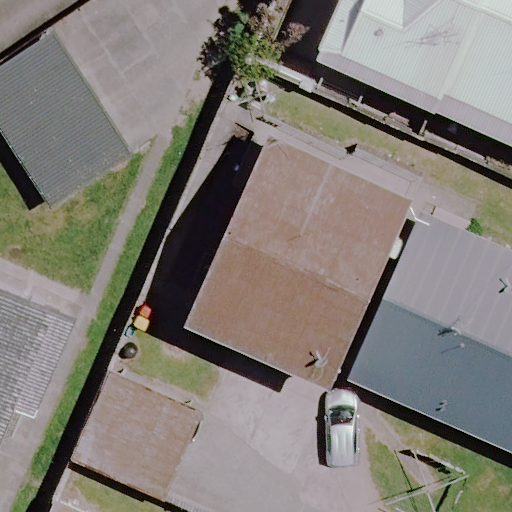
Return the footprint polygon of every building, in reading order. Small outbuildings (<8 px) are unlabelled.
[(511,0),(338,0),(313,61),(511,143),(511,0)] [(132,158),(54,37),(0,72),(0,136),(49,212),(132,158)] [(511,247),(254,138),(180,312),(511,452),(511,247)] [(0,447),(60,311),(0,285),(0,447)] [(198,415),(113,377),(74,465),(160,502),(198,415)]
